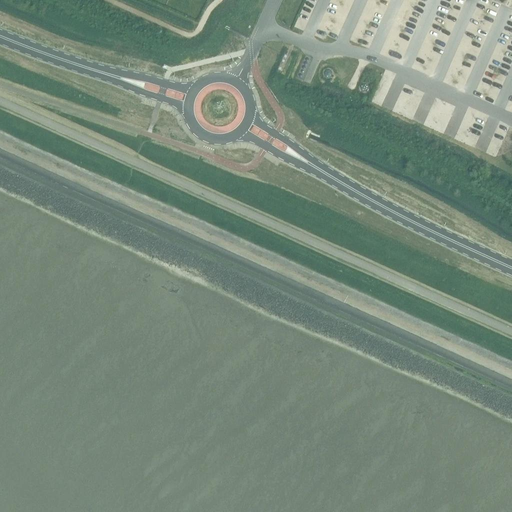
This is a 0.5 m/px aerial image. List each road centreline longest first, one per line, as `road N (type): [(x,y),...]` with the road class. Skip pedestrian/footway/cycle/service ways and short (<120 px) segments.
road 1 (unclassified): [(511,327),(0,100)]
road 2 (trunk): [(511,268),(326,173)]
